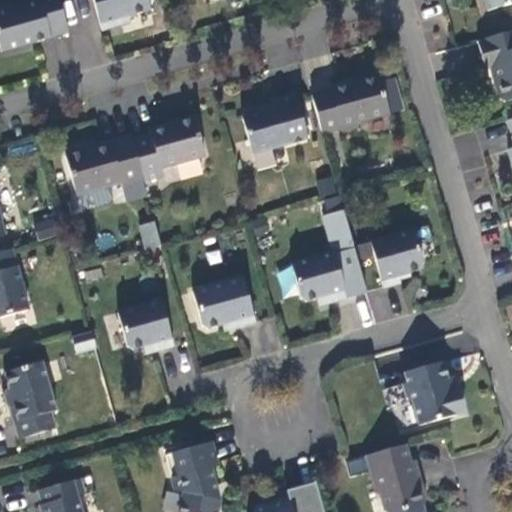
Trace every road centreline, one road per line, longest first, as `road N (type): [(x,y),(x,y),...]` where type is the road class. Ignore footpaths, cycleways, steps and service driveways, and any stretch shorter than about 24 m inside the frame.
road 1 (residential): [(395,0),(0,111)]
road 2 (residential): [(397,0),(486,313)]
road 3 (residential): [(301,358),(231,375),(248,445),(319,428)]
road 4 (residential): [(486,313),(301,358)]
